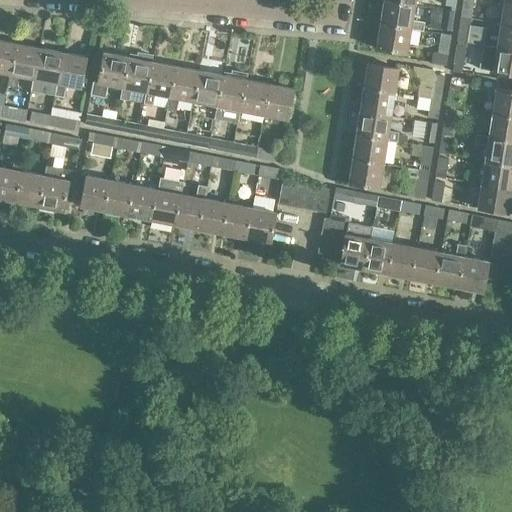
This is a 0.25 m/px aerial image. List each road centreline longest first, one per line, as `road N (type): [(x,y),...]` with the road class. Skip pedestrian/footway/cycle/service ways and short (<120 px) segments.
road 1 (residential): [(511,334),(0,240)]
road 2 (residential): [(133,0),(318,14),(343,0)]
